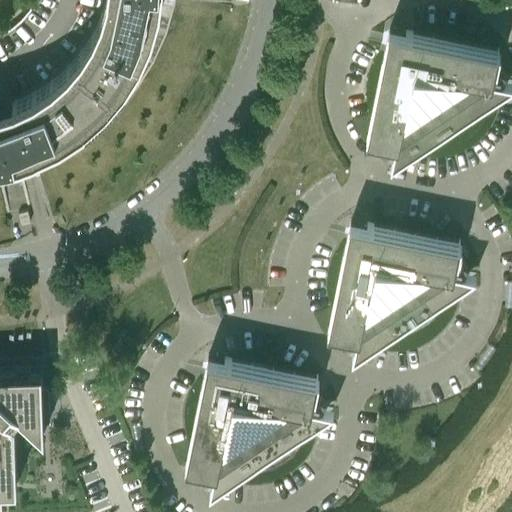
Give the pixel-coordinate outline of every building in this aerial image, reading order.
[(34,0),(29,8),(22,17),(13,25),(3,31),(0,32),(0,171),(21,167),(40,161),(68,148),(94,131),(117,110),(138,86),(154,60),(167,31),(175,1),(175,0),(34,0)] [(389,25),(367,133),(366,133),(366,134),(395,140),(391,162),(511,81),(511,79),(493,75),(499,46),(498,46),(498,47),(389,25)] [(350,217),(328,326),(328,325),(327,327),(356,332),(352,354),(476,272),(454,267),(460,238),(459,238),(459,239),(350,217)] [(316,374),(225,355),(208,352),(186,460),(185,460),(185,462),(214,467),(210,489),(333,407),(312,402),(318,373),(317,373),(316,374)] [(44,433),(42,365),(0,366),(0,497),(4,498),(4,496),(3,496),(3,484),(17,483),(15,424),(19,424),(26,416),(44,433)]
